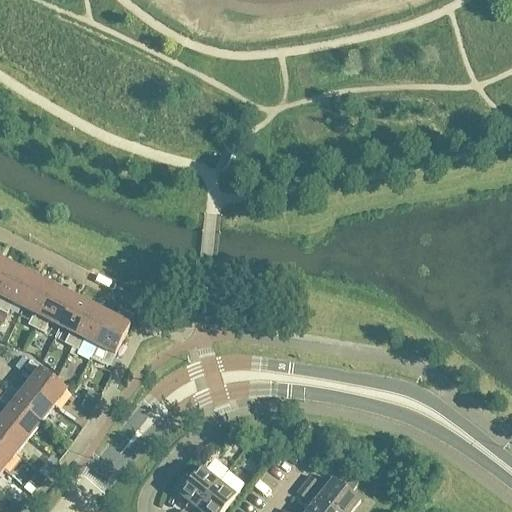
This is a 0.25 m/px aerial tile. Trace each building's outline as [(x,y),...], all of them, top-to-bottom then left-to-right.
[(0,309),(20,270),(2,260),(0,263),(0,309)] [(23,309),(38,279),(20,270),(0,309),(0,311),(7,315),(12,304),(23,309)] [(35,330),(56,288),(38,279),(23,309),(33,315),(28,326),(35,330)] [(59,328),(75,297),(56,288),(35,330),(43,334),(49,322),(59,328)] [(72,348),(93,307),(75,297),(59,328),(70,333),(64,344),(72,348)] [(96,346),(111,316),(93,307),(72,348),(80,352),(85,341),(96,346)] [(109,367),(130,326),(111,316),(96,346),(107,352),(101,363),(109,367)] [(21,357),(14,367),(21,373),(25,368),(29,363),(21,357)] [(67,391),(30,362),(29,363),(25,368),(34,376),(27,386),(54,407),(67,391)] [(54,407),(27,386),(19,395),(10,387),(4,394),(41,423),(54,407)] [(41,423),(4,394),(0,399),(0,401),(9,409),(1,418),(28,439),(41,423)] [(85,399),(81,407),(91,414),(96,405),(85,399)] [(28,439),(1,418),(0,419),(0,442),(15,455),(28,439)] [(15,455),(0,442),(0,469),(3,471),(15,455)] [(180,497),(197,510),(226,474),(212,463),(206,463),(180,497)] [(36,473),(27,483),(36,490),(44,480),(36,473)] [(226,474),(197,510),(198,511),(224,511),(241,491),(240,485),(226,474)] [(319,484),(310,477),(304,486),(312,492),(319,484)] [(351,477),(342,488),(351,495),(360,483),(351,477)] [(342,488),(333,481),(319,498),(336,511),(352,511),(360,502),(351,495),(342,488)] [(312,492),(304,486),(297,494),(305,501),(312,492)] [(336,511),(319,498),(308,511),(336,511)]
